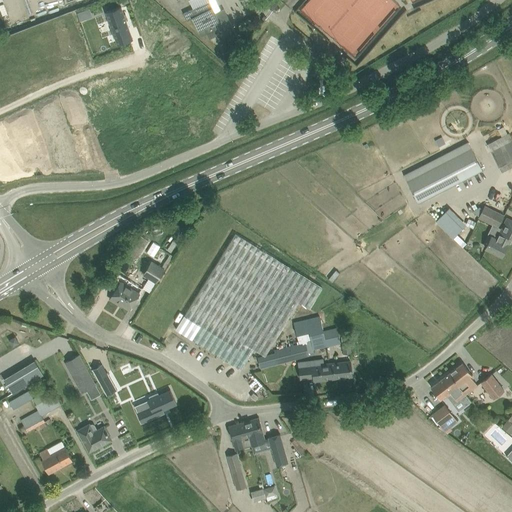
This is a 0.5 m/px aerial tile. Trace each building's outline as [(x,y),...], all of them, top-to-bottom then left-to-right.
[(273,11),(279,2),(281,0),(280,0),(271,0),(267,6),(273,11)] [(191,10),(183,14),(187,21),(192,18),(197,28),(201,37),(207,34),(209,39),(210,39),(210,38),(211,38),(217,35),(225,52),(241,44),(232,25),(224,9),(221,10),(215,13),(209,1),(191,10)] [(121,6),(106,12),(118,45),(133,39),(126,19),(127,19),(126,14),(124,14),(121,6)] [(487,143),(502,172),(511,166),(511,138),(509,132),(487,143)] [(482,170),(471,148),(407,181),(418,203),(482,170)] [(498,227),(504,215),(485,206),(483,209),(479,216),(479,217),(498,227)] [(472,211),(472,212),(479,216),(483,209),(480,207),(472,211)] [(448,209),(436,221),(453,238),(465,226),(448,209)] [(511,238),(511,220),(507,218),(497,239),(491,236),(486,248),(502,256),(511,238)] [(470,219),(467,225),(473,228),(476,222),(470,219)] [(254,349),(262,354),(268,352),(299,302),(310,308),(323,287),(289,267),(235,234),(176,329),(230,363),(241,370),(254,349)] [(140,255),(148,241),(140,236),(131,249),(140,255)] [(156,282),(164,269),(152,262),(143,274),(156,282)] [(122,279),(124,276),(120,274),(118,276),(109,290),(114,293),(110,299),(122,306),(123,305),(130,309),(139,294),(121,282),(123,279),(122,279)] [(326,346),(323,331),(320,317),(294,323),(297,335),(309,332),(313,349),(326,346)] [(326,346),(340,342),(336,328),(323,331),(326,346)] [(343,354),(351,353),(349,341),(341,342),(343,354)] [(276,354),(258,359),(260,368),(309,355),(306,346),(306,342),(275,351),(276,354)] [(79,354),(65,362),(82,393),(96,385),(79,354)] [(324,364),(323,359),(315,360),(315,366),(312,366),(314,381),(333,379),(331,363),(324,364)] [(352,376),(350,361),(332,363),(331,363),(333,379),(352,376)] [(465,394),(478,385),(471,376),(472,375),(463,363),(450,372),(459,385),(458,385),(465,394)] [(132,364),(129,376),(160,385),(163,372),(132,364)] [(312,366),(299,368),(300,378),(313,377),(312,366)] [(98,378),(97,378),(107,396),(117,390),(108,372),(107,373),(98,378)] [(465,394),(458,385),(459,385),(450,372),(431,387),(437,395),(440,399),(450,392),(457,401),(465,394)] [(491,374),(481,382),(494,399),(504,391),(491,374)] [(16,408),(35,396),(31,389),(12,402),(16,408)] [(137,412),(137,413),(138,413),(143,422),(141,423),(142,423),(165,413),(165,412),(164,413),(163,411),(164,410),(163,409),(168,407),(169,408),(177,404),(170,389),(159,394),(150,398),(147,399),(148,400),(151,406),(137,412)] [(89,396),(99,422),(108,418),(98,392),(89,396)] [(39,410),(21,420),(27,431),(45,422),(41,415),(52,409),(47,399),(36,405),(39,410)] [(446,422),(454,416),(445,405),(432,415),(440,425),(440,426),(446,422)] [(259,418),(248,421),(250,427),(246,428),(249,437),(252,446),(266,442),(263,433),(259,418)] [(510,434),(511,431),(511,422),(508,419),(502,426),(510,434)] [(244,448),(241,439),(249,437),(246,428),(250,427),(248,421),(228,426),(233,442),(236,451),(244,448)] [(440,425),(438,426),(447,433),(452,429),(446,422),(440,426),(440,425)] [(97,430),(94,425),(92,424),(90,425),(89,424),(78,430),(89,452),(98,447),(97,446),(100,444),(100,445),(101,444),(102,445),(111,440),(104,426),(97,430)] [(280,434),(269,437),(277,466),(288,463),(280,434)] [(73,460),(68,451),(65,447),(51,455),(48,448),(40,453),(43,459),(41,460),(49,473),(65,464),(67,466),(71,464),(71,461),(73,460)] [(237,489),(246,487),(237,453),(227,455),(237,489)] [(270,487),(263,489),(266,497),(267,501),(278,498),(277,494),(276,489),(271,491),(270,487)] [(254,501),(266,497),(263,489),(263,488),(251,491),(254,501)]
